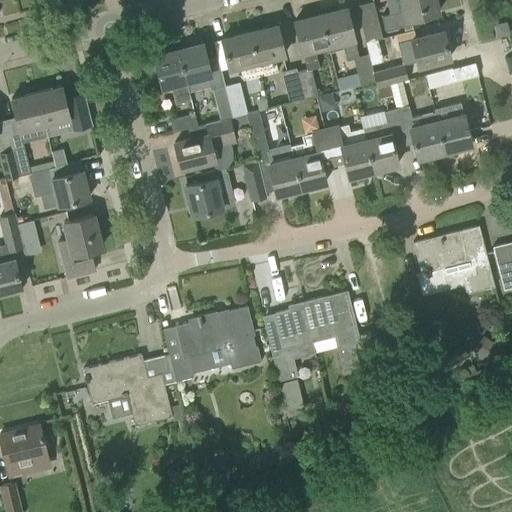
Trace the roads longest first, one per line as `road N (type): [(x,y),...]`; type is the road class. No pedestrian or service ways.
road 1 (residential): [(166,258),(204,260),(382,222),(492,189),(511,159)]
road 2 (residential): [(166,258),(109,24)]
road 3 (residential): [(21,322),(139,294),(166,258)]
